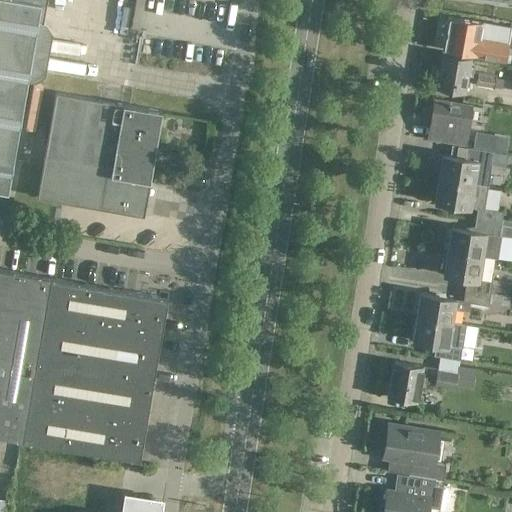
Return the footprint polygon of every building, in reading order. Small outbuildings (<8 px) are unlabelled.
[(42,0),(0,0),(0,191),(9,193),(42,0)] [(508,44),(510,28),(448,17),(445,33),(484,40),(492,41),(508,44)] [(505,60),(508,44),(492,41),(484,40),(445,33),(442,49),(505,60)] [(472,76),(473,68),(468,67),(469,58),(441,54),(436,88),(464,92),(467,75),(472,76)] [(494,89),(496,76),(479,73),(477,86),(494,89)] [(144,216),(161,112),(56,93),(38,197),(144,216)] [(464,146),(470,106),(433,100),(430,119),(432,119),(429,140),(464,146)] [(490,139),(491,133),(476,131),(473,147),(480,148),(488,150),(490,139)] [(487,186),(492,151),(467,147),(465,158),(441,154),(438,178),(475,184),(487,186)] [(501,224),(502,211),(484,208),(487,186),(475,184),(438,178),(434,202),(477,209),(475,220),(501,224)] [(499,235),(501,224),(475,220),(473,230),(451,227),(447,251),(483,257),(494,259),(497,235),(499,235)] [(509,295),(510,287),(491,284),(491,281),(490,281),(494,259),(483,257),(447,251),(443,275),(467,279),(465,289),(509,295)] [(0,437),(23,441),(52,279),(0,269),(0,437)] [(169,301),(169,299),(52,279),(23,441),(141,462),(142,460),(138,459),(152,381),(154,382),(155,380),(152,379),(166,300),(169,301)] [(510,295),(509,295),(465,289),(464,300),(421,294),(417,317),(452,322),(454,308),(468,310),(469,302),(488,305),(488,303),(509,306),(510,295)] [(439,356),(459,359),(464,324),(452,322),(417,317),(414,340),(436,343),(434,355),(439,356)] [(424,386),(425,377),(420,376),(422,366),(392,361),(386,396),(417,401),(419,385),(424,386)] [(458,373),(437,370),(434,385),(455,389),(458,373)] [(411,460),(409,474),(435,478),(443,479),(445,464),(434,462),(439,431),(388,423),(383,456),(411,460)] [(400,474),(398,486),(401,486),(400,491),(388,490),(384,511),(427,511),(428,507),(439,509),(443,486),(434,485),(435,478),(409,474),(409,476),(400,474)]
